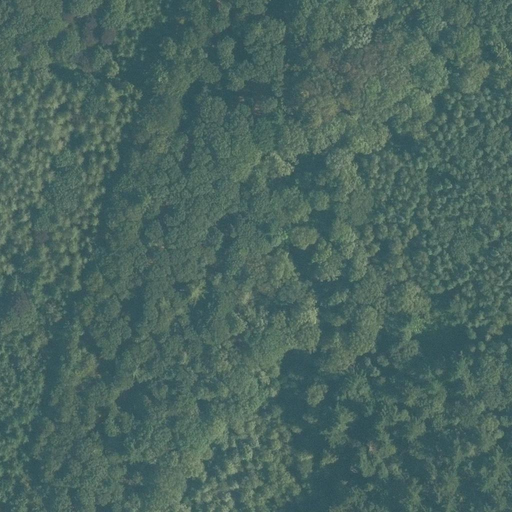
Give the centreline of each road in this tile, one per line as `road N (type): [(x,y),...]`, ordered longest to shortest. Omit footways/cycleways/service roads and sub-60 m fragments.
road 1 (track): [(23,511),(191,0)]
road 2 (track): [(255,119),(144,84),(0,60)]
